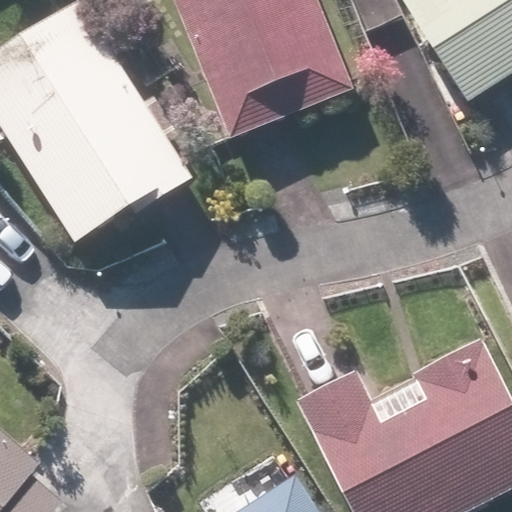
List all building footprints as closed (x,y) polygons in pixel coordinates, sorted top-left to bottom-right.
[(309,0),(166,0),(223,148),(348,100),(309,0)] [(511,0),(411,0),(395,11),(462,114),(511,81),(511,0)] [(188,186),(75,4),(0,50),(0,136),(75,257),(188,186)] [(368,409),(354,378),(294,406),(343,511),(477,511),(511,496),(511,416),(476,340),(407,372),(414,388),(368,409)] [(0,445),(0,511),(49,511),(61,499),(0,445)] [(309,511),(290,481),(241,511),(309,511)]
